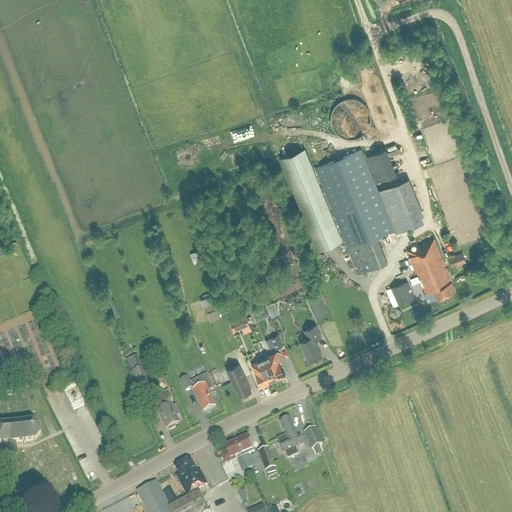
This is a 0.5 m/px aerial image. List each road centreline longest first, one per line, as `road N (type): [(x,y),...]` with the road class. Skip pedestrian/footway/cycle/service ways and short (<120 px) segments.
road 1 (tertiary): [(70,511),(268,406),(511,292)]
road 2 (track): [(511,186),(452,21),(431,12),(369,33),(356,0)]
